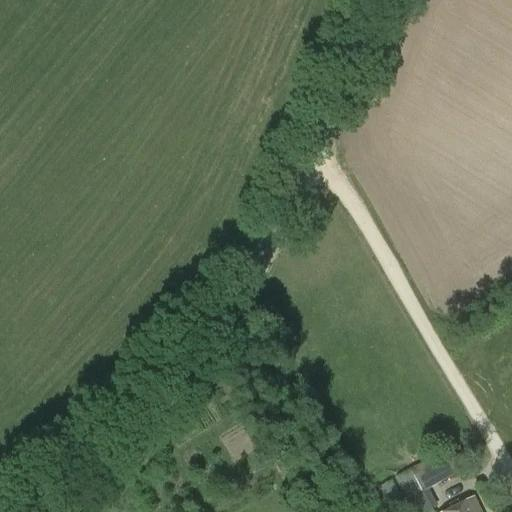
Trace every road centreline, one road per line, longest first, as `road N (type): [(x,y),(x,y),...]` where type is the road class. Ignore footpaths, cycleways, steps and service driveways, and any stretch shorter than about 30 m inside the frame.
road 1 (unclassified): [(18,511),(236,296),(373,0)]
road 2 (track): [(511,477),(324,166),(304,158)]
